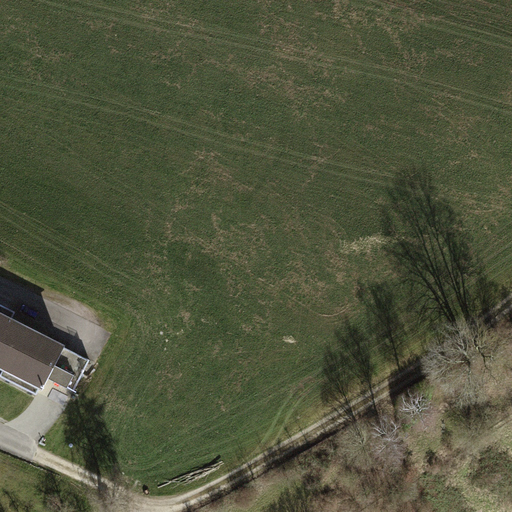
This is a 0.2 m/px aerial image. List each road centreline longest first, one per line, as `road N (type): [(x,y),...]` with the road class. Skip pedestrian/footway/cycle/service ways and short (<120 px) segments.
road 1 (track): [(511,299),(427,365),(163,511)]
road 2 (track): [(130,490),(0,443)]
